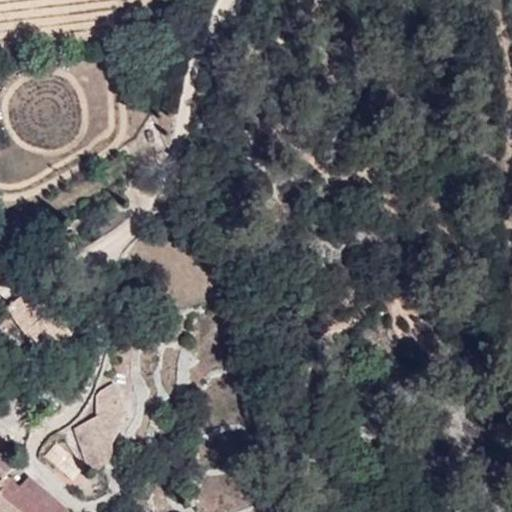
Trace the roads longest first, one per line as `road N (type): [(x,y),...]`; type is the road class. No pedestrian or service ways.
road 1 (track): [(0,287),(99,252),(168,182),(222,0)]
road 2 (track): [(511,302),(511,102)]
